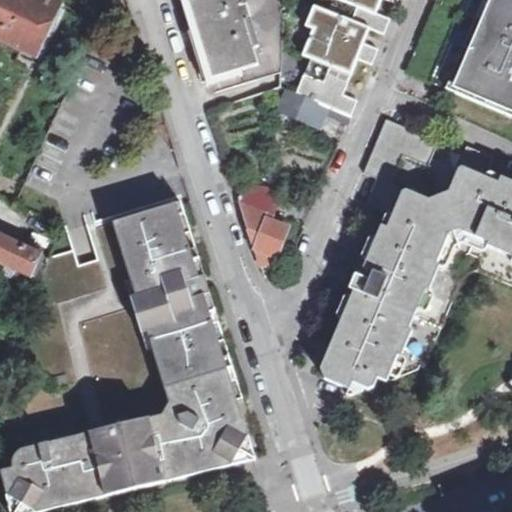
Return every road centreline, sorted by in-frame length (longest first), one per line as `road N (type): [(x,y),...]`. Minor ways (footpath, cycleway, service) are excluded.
road 1 (residential): [(417,0),(266,350)]
road 2 (residential): [(266,350),(215,199),(193,185),(139,0)]
road 3 (residential): [(315,511),(266,350)]
